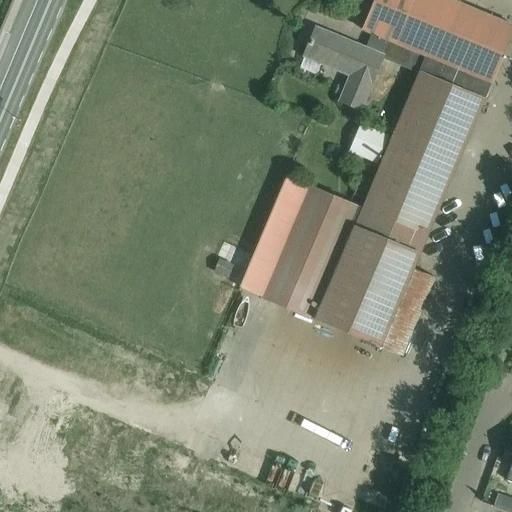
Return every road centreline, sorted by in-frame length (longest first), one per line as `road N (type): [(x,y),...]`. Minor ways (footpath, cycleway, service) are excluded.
road 1 (secondary): [(0,122),(52,0)]
road 2 (residential): [(458,511),(495,408),(511,392)]
